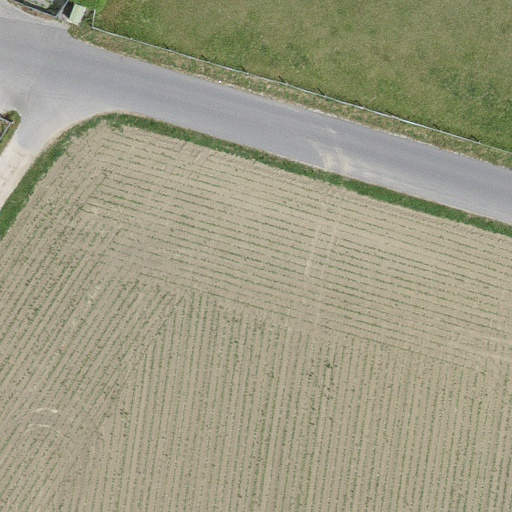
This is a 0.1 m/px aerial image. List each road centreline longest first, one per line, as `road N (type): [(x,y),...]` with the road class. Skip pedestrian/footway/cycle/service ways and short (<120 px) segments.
road 1 (unclassified): [(511,189),(95,63),(0,47)]
road 2 (track): [(0,201),(95,63)]
